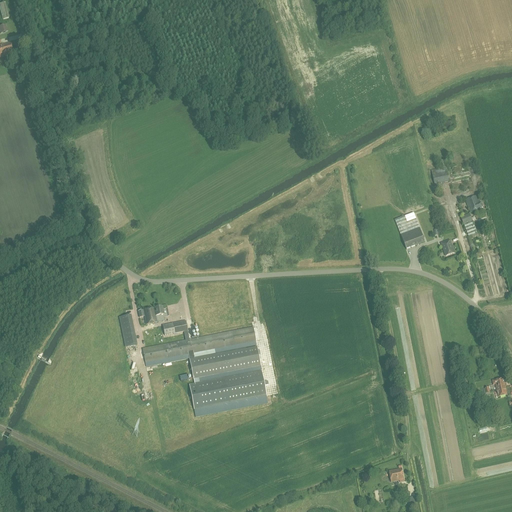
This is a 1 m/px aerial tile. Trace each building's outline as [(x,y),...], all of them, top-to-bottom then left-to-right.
[(9,18),(6,3),(0,4),(0,11),(2,20),(9,18)] [(0,45),(0,57),(14,53),(11,42),(0,45)] [(447,160),(438,162),(440,169),(446,168),(447,172),(449,172),(448,169),(449,168),(447,160)] [(432,171),(435,185),(449,182),(447,172),(446,168),(440,169),(432,171)] [(483,208),(478,196),(466,200),(470,213),(483,208)] [(414,213),(395,220),(401,235),(419,228),(414,213)] [(461,217),(469,237),(477,233),(469,214),(461,217)] [(406,249),(424,242),(419,228),(401,235),(406,249)] [(442,244),(446,256),(455,253),(450,241),(442,244)] [(162,306),(154,308),(156,316),(164,314),(162,306)] [(156,316),(154,308),(138,311),(139,318),(144,317),(146,325),(157,323),(156,316)] [(137,344),(131,315),(119,318),(125,347),(137,344)] [(193,379),(194,384),(200,383),(199,378),(260,366),(256,344),(213,352),(214,355),(195,358),(194,353),(256,341),(253,328),(189,340),(186,321),(163,326),(165,336),(184,332),(185,341),(143,349),(145,362),(188,354),(193,379)] [(194,410),(266,396),(261,371),(200,383),(194,384),(189,385),(194,410)] [(505,383),(507,382),(506,378),(492,381),(493,385),(495,385),(498,397),(507,395),(505,383)] [(399,481),(400,483),(404,482),(402,469),(389,472),(391,482),(399,481)]
